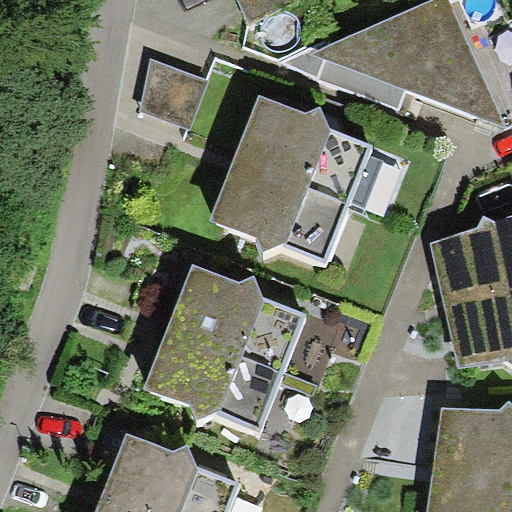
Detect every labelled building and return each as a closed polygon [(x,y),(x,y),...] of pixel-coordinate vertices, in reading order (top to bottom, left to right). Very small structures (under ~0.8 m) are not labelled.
[(235,0),(247,28),(310,0),(235,0)] [(511,27),(490,37),(475,0),(459,0),(315,63),(325,69),(319,81),(402,113),(406,100),(500,133),(511,128),(511,27)] [(151,64),(144,117),(190,135),(209,87),(151,64)] [(321,124),(307,130),(261,112),(244,152),(221,209),(212,232),(255,249),(265,269),(287,258),(328,273),(371,156),(329,141),(321,124)] [(511,227),(494,232),(485,227),(480,238),(431,252),(440,297),(452,348),(458,375),(507,370),(511,373),(511,227)] [(253,281),(236,289),(191,274),(177,312),(157,372),(148,401),(189,415),(198,435),(219,425),(266,442),(311,315),(261,298),(253,281)] [(511,511),(511,413),(510,412),(502,421),(441,417),(437,455),(430,511),(511,511)] [(188,458),(172,466),(124,448),(110,487),(100,511),(228,511),(237,487),(195,472),(188,458)]
